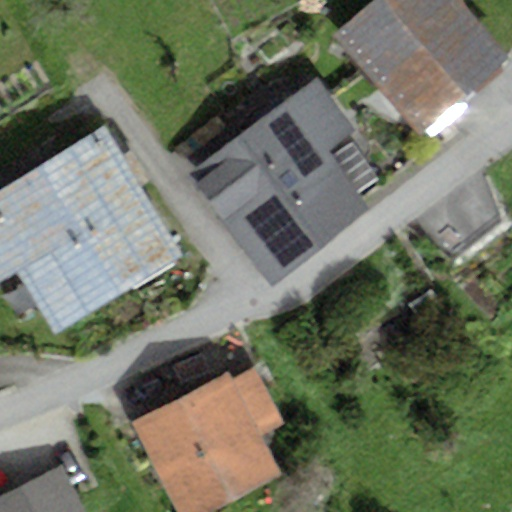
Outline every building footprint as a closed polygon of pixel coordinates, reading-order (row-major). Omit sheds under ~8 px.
[(373,0),(320,45),(406,145),(497,67),(449,12),(463,0),(373,0)] [(314,89),(195,179),(267,273),(356,205),(315,152),(345,129),(314,89)] [(0,279),(19,269),(54,329),(178,258),(105,132),(0,192),(0,279)] [(226,382),(141,427),(185,511),(194,511),(272,472),(252,434),(275,422),(252,377),(230,389),(226,382)] [(76,511),(59,478),(0,508),(0,511),(76,511)]
